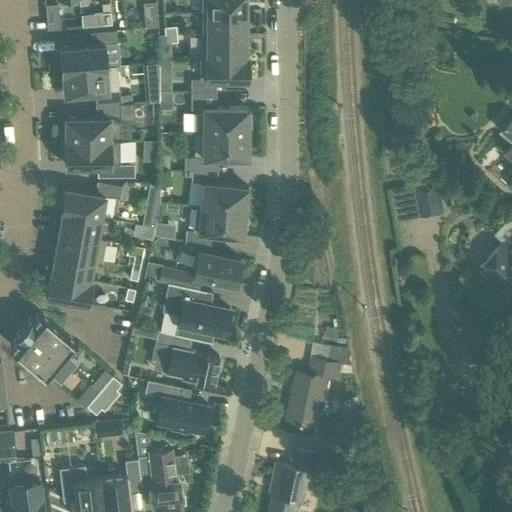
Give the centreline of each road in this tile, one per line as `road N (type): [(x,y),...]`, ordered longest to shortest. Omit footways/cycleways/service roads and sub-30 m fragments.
road 1 (residential): [(221,511),(290,187),(284,0)]
road 2 (residential): [(8,0),(26,173),(0,281)]
